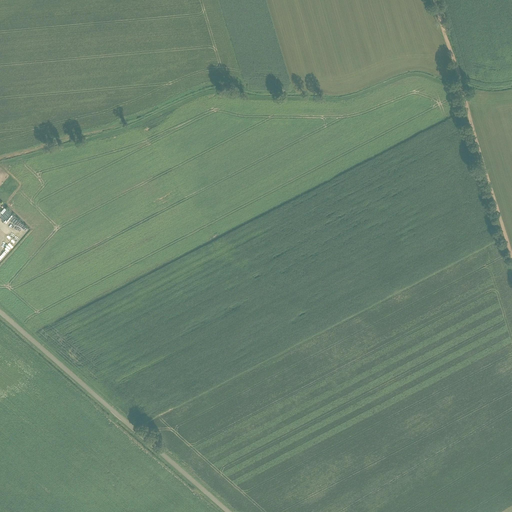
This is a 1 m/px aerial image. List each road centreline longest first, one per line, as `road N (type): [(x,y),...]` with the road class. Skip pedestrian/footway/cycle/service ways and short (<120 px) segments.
road 1 (unclassified): [(228,511),(0,311)]
road 2 (track): [(511,258),(433,0)]
